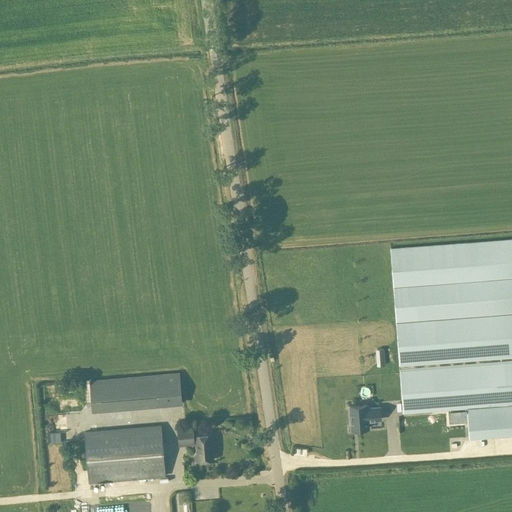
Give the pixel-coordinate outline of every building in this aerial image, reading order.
[(511,238),(390,248),(403,413),(467,408),(469,437),(511,434),(511,238)] [(181,374),(90,381),(93,404),(183,398),(181,374)] [(369,408),(369,405),(350,406),(351,431),(370,430),(369,423),(382,422),(381,407),(369,408)] [(165,476),(161,425),(85,432),(90,482),(165,476)] [(193,427),(177,428),(179,446),(195,444),(193,427)] [(47,431),(49,443),(58,442),(57,430),(47,431)] [(67,430),(58,430),(59,441),(68,441),(67,430)] [(212,434),(196,435),(198,461),(214,460),(212,434)] [(294,446),(292,454),(304,456),(306,448),(294,446)]
